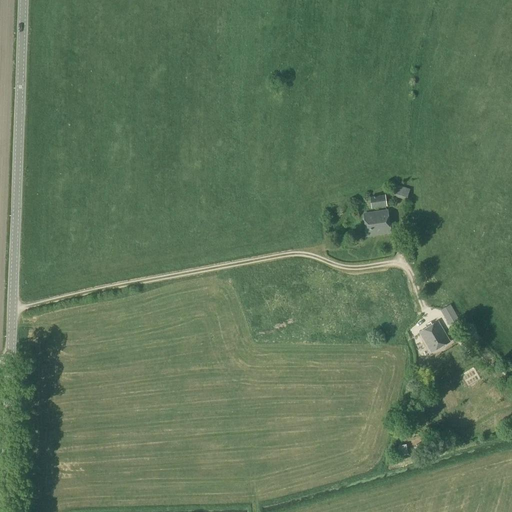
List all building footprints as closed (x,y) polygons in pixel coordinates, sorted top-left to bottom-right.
[(409,190),(396,186),(394,193),(407,197),(409,190)] [(385,194),(370,196),(372,209),(387,207),(385,194)] [(364,215),(367,237),(390,233),(387,211),(364,215)] [(441,311),(449,326),(459,320),(450,305),(441,311)] [(420,333),(424,340),(420,342),(426,353),(430,351),(432,353),(450,342),(438,322),(420,333)] [(417,445),(418,451),(428,448),(427,442),(417,445)] [(399,447),(400,455),(407,454),(406,445),(399,447)]
